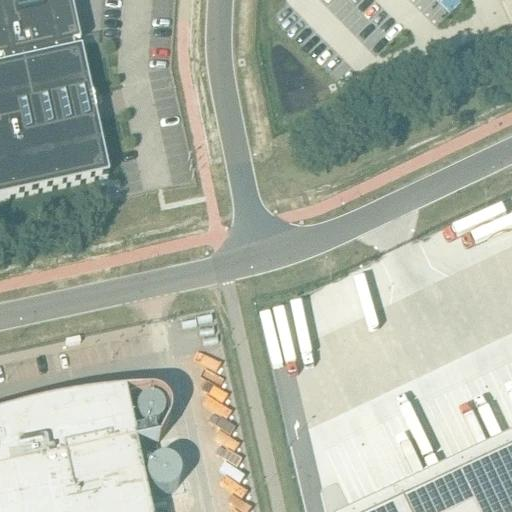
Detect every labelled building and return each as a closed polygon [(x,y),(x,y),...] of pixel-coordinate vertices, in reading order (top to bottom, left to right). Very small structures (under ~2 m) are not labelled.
[(0,70),(0,202),(108,179),(95,122),(90,123),(88,114),(93,113),(92,105),(89,105),(87,106),(85,99),(85,97),(90,96),(80,53),(74,54),(72,48),(79,47),(68,0),(0,0),(0,64),(2,70),(0,70)] [(511,196),(447,222),(457,246),(511,224),(511,196)] [(430,235),(378,258),(394,295),(424,282),(419,272),(442,262),(430,235)] [(0,511),(148,511),(135,449),(125,405),(124,398),(120,399),(109,400),(100,401),(90,402),(82,403),(74,404),(67,405),(60,406),(51,408),(44,410),(36,411),(30,413),(22,415),(11,418),(0,420),(0,511)] [(135,415),(135,418),(136,421),(136,424),(138,426),(140,428),(142,430),(144,431),(147,431),(150,431),(153,431),(155,430),(158,428),(161,426),(162,424),(163,421),(164,418),(164,416),(163,413),(162,411),(161,408),(159,406),(156,405),(154,403),(151,403),(148,403),(144,404),(142,405),(140,406),(139,407),(137,410),(136,412),(135,415)] [(511,511),(511,459),(400,511),(511,511)] [(146,476),(145,480),(145,483),(146,487),(148,490),(150,493),(152,494),(155,496),(158,497),(161,498),(164,497),(168,497),(171,495),(174,493),(176,490),(178,487),(179,484),(179,481),(179,478),(179,475),(178,472),(176,470),(175,468),(173,466),(170,465),(168,464),(165,463),(163,463),(160,463),(158,464),(155,465),(152,467),(149,469),(147,472),(146,476)]
